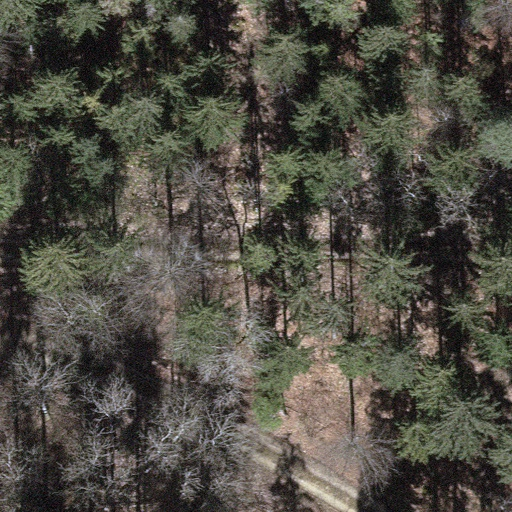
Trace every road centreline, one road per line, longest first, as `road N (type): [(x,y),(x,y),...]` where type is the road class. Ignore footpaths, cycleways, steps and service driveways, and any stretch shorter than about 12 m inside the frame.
road 1 (track): [(0,243),(511,235)]
road 2 (track): [(388,511),(289,449),(73,351),(0,330)]
